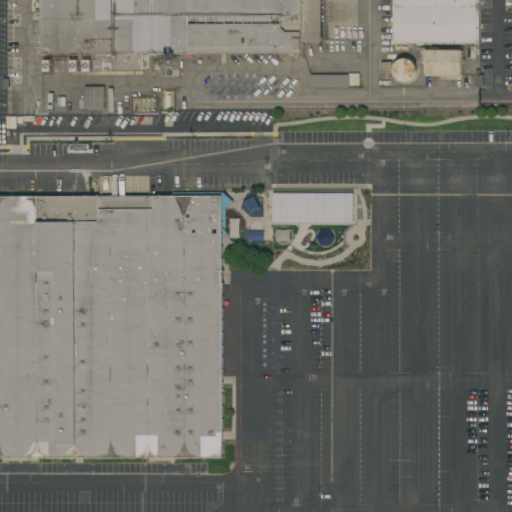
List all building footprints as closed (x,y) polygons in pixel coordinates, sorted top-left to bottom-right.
[(43,31),(40,31),(40,27),(42,27),(42,23),(40,23),(40,22),(33,22),(33,11),(32,11),(32,0),(320,0),(321,42),(303,42),(303,53),(151,54),(151,70),(95,71),(95,53),(68,53),(69,69),(54,69),(54,54),(43,54),(43,31)] [(394,0),(479,0),(479,43),(394,43),(394,0)] [(462,60),(464,60),(464,64),(462,64),(462,76),(425,76),(425,64),(418,64),(418,49),(462,49),(462,60)] [(413,79),(411,80),(409,81),(407,82),(405,82),(403,82),(401,81),(400,80),(398,79),(396,78),(395,76),(394,75),(394,73),(393,71),(394,69),(394,67),(395,65),(396,63),(397,61),(399,60),(401,59),(403,59),(405,58),(407,59),(409,59),(410,60),(412,61),(414,62),(415,64),(416,66),(416,68),(417,70),(417,72),(416,74),(415,76),(414,77),(413,79)] [(380,61),(391,61),(391,71),(380,71),(380,61)] [(349,75),(349,87),(315,87),(310,75),(349,75)] [(84,86),(104,86),(104,109),(84,109),(84,86)] [(222,458),(0,458),(0,196),(172,196),(172,192),(221,192),(221,194),(224,192),(233,202),(225,210),(226,234),(222,234),(222,458)] [(272,223),(355,222),(354,192),(271,193),(272,223)] [(243,202),(253,196),(260,207),(249,213),(243,202)] [(229,218),(238,218),(239,237),(230,237),(229,218)] [(246,241),(246,230),(263,230),(263,241),(246,241)]
